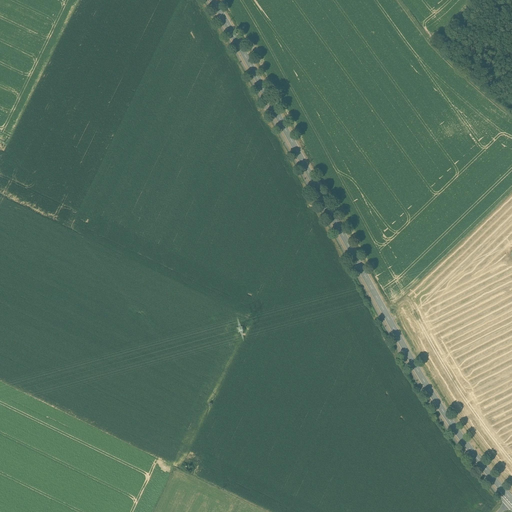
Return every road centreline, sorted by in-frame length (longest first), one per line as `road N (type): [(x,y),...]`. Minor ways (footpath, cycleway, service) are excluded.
road 1 (secondary): [(511,500),(408,355),(212,0)]
road 2 (track): [(398,0),(441,55),(511,115)]
